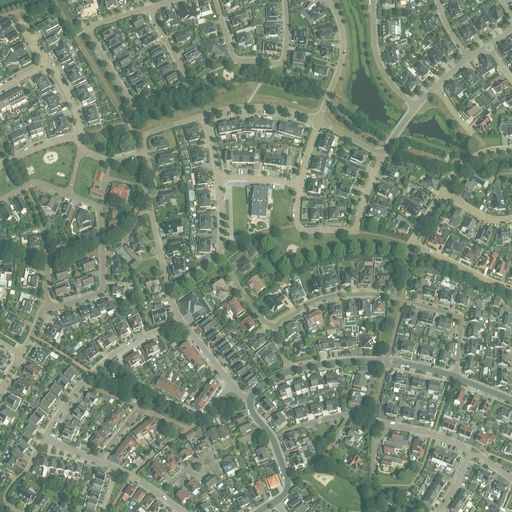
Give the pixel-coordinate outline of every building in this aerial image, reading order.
[(88,0),(90,3),(79,7),(79,6),(78,7),(79,8),(78,9),(77,9),(78,14),(80,14),(82,18),(87,16),(88,17),(91,16),(91,15),(96,13),(95,9),(98,8),(95,0),(88,0)] [(108,0),(105,1),(107,10),(117,6),(116,2),(118,1),(119,3),(123,2),(122,0),(108,0)] [(199,8),(196,9),(198,15),(202,14),(201,14),(210,11),(209,11),(211,10),(209,5),(208,6),(206,0),(205,0),(201,1),(201,0),(198,1),(198,2),(199,8)] [(233,9),(238,7),(236,0),(223,0),(224,2),(225,2),(226,5),(231,4),(233,9)] [(398,0),(399,3),(407,2),(407,1),(410,0),(410,4),(411,4),(412,9),(416,9),(414,0),(398,0)] [(462,5),(459,0),(458,0),(450,3),(451,6),(450,7),(451,10),(449,11),(451,15),(452,14),(453,18),(459,16),(459,15),(461,14),(458,7),(462,5)] [(189,9),(188,5),(180,8),(181,11),(179,12),(181,19),(183,18),(184,19),(188,18),(188,20),(195,18),(192,8),(189,9)] [(302,14),(306,10),(308,8),(304,6),(304,8),(299,12),(302,14)] [(324,12),(319,6),(309,13),(314,19),(315,19),(316,21),(321,18),(319,16),(324,12)] [(486,6),(482,9),(486,15),(490,21),(493,19),(492,19),(494,18),(497,22),(500,20),(500,19),(502,18),(501,15),(499,11),(498,12),(497,9),(491,13),(491,12),(486,6)] [(277,7),(269,7),(269,15),(266,15),(267,22),(273,22),(273,18),(278,18),(277,7)] [(170,11),(163,13),(164,17),(163,17),(164,20),(165,20),(166,23),(171,22),(172,27),(178,25),(176,17),(173,18),(170,11)] [(235,18),(231,20),(233,26),(242,23),(241,20),(247,18),(245,12),(234,15),(235,18)] [(429,17),(428,14),(421,17),(424,24),(423,25),(427,33),(434,30),(433,28),(436,27),(434,22),(435,22),(432,15),(429,17)] [(480,20),(475,24),(480,32),(483,31),(487,29),(484,24),(485,24),(488,22),(484,16),(480,19),(480,20)] [(0,35),(9,31),(7,28),(13,25),(11,22),(10,22),(8,19),(0,23),(0,25),(2,29),(0,29),(0,35)] [(38,28),(37,29),(39,32),(45,29),(46,32),(59,25),(57,20),(50,24),(47,19),(43,21),(43,20),(39,22),(40,23),(36,25),(38,28)] [(138,33),(140,31),(138,28),(145,24),(143,21),(142,21),(141,19),(136,22),(135,21),(132,23),(135,28),(132,29),(135,34),(138,33)] [(399,20),(394,20),(387,20),(387,21),(387,25),(383,25),(384,38),(388,38),(388,41),(395,41),(395,40),(394,27),(399,26),(399,20)] [(211,23),(200,27),(202,33),(206,32),(207,36),(217,33),(216,30),(217,29),(216,27),(215,27),(215,26),(212,26),(211,23)] [(270,38),(271,38),(271,37),(278,36),(278,35),(279,35),(278,31),(278,30),(274,30),(274,28),(274,24),(265,24),(265,28),(268,28),(268,30),(267,30),(268,33),(266,33),(266,34),(267,36),(268,37),(269,37),(270,38)] [(467,29),(462,33),(463,35),(462,36),(465,39),(466,39),(467,41),(469,40),(470,40),(474,38),(470,33),(472,32),(472,33),(475,31),(471,25),(467,28),(467,29)] [(244,44),(246,43),(246,46),(251,44),(251,42),(248,35),(246,36),(246,35),(245,35),(244,33),(254,30),(256,29),(256,26),(253,27),(240,31),(241,36),(237,37),(238,42),(239,47),(244,45),(244,44)] [(333,34),(331,26),(320,29),(321,33),(319,33),(321,40),(331,38),(330,34),(333,34)] [(57,41),(58,41),(59,39),(59,37),(58,36),(58,35),(62,29),(60,27),(48,34),(49,37),(44,41),(45,44),(46,43),(48,46),(57,41)] [(140,31),(138,33),(141,38),(138,40),(140,43),(143,41),(145,40),(144,37),(150,33),(148,29),(148,30),(146,27),(140,31)] [(113,39),(116,37),(119,36),(116,30),(112,32),(110,28),(106,30),(107,31),(102,34),(103,36),(102,37),(104,40),(111,36),(113,39)] [(306,46),(307,29),(303,29),(303,28),(299,28),(299,29),(298,29),(298,30),(295,30),(294,42),(297,42),(297,45),(306,46)] [(191,37),(189,30),(177,34),(178,37),(175,38),(177,44),(187,41),(186,38),(191,37)] [(10,34),(9,31),(0,35),(0,40),(4,40),(7,38),(10,43),(19,38),(17,35),(18,34),(16,31),(10,34)] [(151,36),(145,40),(143,41),(146,47),(144,48),(145,51),(151,48),(149,45),(156,41),(154,38),(153,38),(151,36)] [(116,37),(113,39),(107,43),(108,45),(107,45),(109,49),(116,45),(118,48),(121,46),(125,44),(122,38),(118,40),(116,37)] [(511,50),(511,42),(510,39),(506,42),(507,44),(504,46),(504,47),(502,48),(503,50),(502,51),(505,54),(511,50)] [(217,56),(223,54),(220,44),(217,45),(217,44),(213,45),(212,41),(205,44),(205,42),(200,43),(202,49),(206,47),(207,52),(211,51),(211,52),(212,54),(213,53),(215,53),(215,54),(216,56),(217,56)] [(264,44),(263,52),(266,52),(266,53),(267,53),(267,54),(272,55),(272,53),(275,53),(275,54),(276,54),(276,53),(276,51),(277,51),(277,48),(276,47),(277,45),(277,44),(276,44),(273,44),(273,42),(264,41),(264,44)] [(443,46),(440,42),(434,46),(443,56),(445,54),(447,57),(450,54),(451,55),(453,53),(453,52),(449,47),(450,46),(447,43),(447,44),(446,43),(443,46)] [(5,64),(22,55),(20,52),(26,49),(24,45),(23,46),(21,43),(12,48),(15,52),(12,54),(8,60),(3,63),(4,64),(5,64)] [(59,59),(67,54),(66,51),(69,50),(66,44),(59,48),(61,51),(56,53),(57,54),(56,54),(56,55),(56,56),(57,57),(58,58),(59,58),(59,59)] [(328,48),(328,44),(321,44),(321,47),(323,48),(322,54),(323,54),(323,58),(329,59),(330,55),(333,55),(334,48),(328,48)] [(398,51),(397,45),(388,48),(389,51),(386,52),(387,56),(388,60),(390,64),(392,63),(392,65),(396,63),(396,62),(398,62),(398,61),(397,60),(398,59),(397,56),(396,56),(395,52),(398,51)] [(121,46),(118,48),(112,51),(113,54),(112,54),(115,57),(121,53),(123,56),(128,53),(125,48),(123,50),(121,46)] [(152,51),(151,48),(145,51),(147,54),(149,54),(152,59),(156,57),(162,53),(161,51),(159,47),(152,51)] [(200,53),(200,52),(196,47),(189,49),(192,53),(186,57),(186,58),(185,59),(187,62),(188,62),(189,63),(191,62),(191,64),(195,61),(194,60),(199,57),(204,67),(203,67),(204,67),(208,65),(201,55),(202,54),(201,53),(200,53)] [(294,55),(292,66),(297,67),(297,66),(304,67),(306,54),(310,55),(311,51),(298,49),(297,56),(294,55)] [(429,64),(430,63),(434,68),(440,63),(437,60),(440,58),(432,50),(427,54),(430,58),(427,61),(429,64)] [(128,53),(123,56),(125,59),(118,63),(120,67),(121,66),(122,68),(128,65),(131,63),(128,58),(130,56),(128,53)] [(22,55),(5,64),(6,66),(10,64),(17,63),(20,62),(23,66),(31,61),(30,58),(31,58),(29,54),(23,58),(22,55)] [(67,54),(59,59),(60,60),(59,60),(59,61),(59,62),(60,63),(61,63),(61,64),(62,64),(62,65),(67,62),(69,65),(74,62),(73,59),(70,60),(67,54)] [(156,57),(152,59),(150,60),(153,63),(156,68),(161,65),(167,62),(166,60),(167,59),(164,56),(158,60),(156,57)] [(488,61),(486,57),(483,60),(481,61),(485,67),(479,71),(482,77),(494,69),(490,63),(491,63),(489,60),(488,61)] [(326,76),(329,69),(326,68),(327,64),(315,61),(313,68),(316,68),(314,73),(326,76)] [(131,63),(128,65),(130,68),(123,72),(125,75),(126,75),(128,77),(134,73),(138,70),(135,65),(133,62),(131,63)] [(421,66),(416,70),(418,73),(417,75),(419,78),(421,76),(423,78),(428,73),(427,73),(430,71),(424,65),(422,62),(419,65),(421,66)] [(78,74),(80,73),(75,64),(70,67),(71,70),(67,73),(67,74),(67,75),(67,76),(67,77),(68,77),(69,78),(70,78),(78,74)] [(161,65),(156,68),(155,69),(157,72),(159,71),(163,76),(166,74),(172,70),(171,68),(172,68),(170,64),(163,68),(161,65)] [(139,70),(138,70),(134,73),(135,76),(129,81),(131,84),(131,83),(133,86),(139,82),(142,80),(140,76),(142,75),(139,70)] [(477,83),(480,81),(475,74),(472,76),(468,71),(466,72),(465,72),(462,75),(470,85),(475,81),(477,83)] [(166,74),(163,76),(161,77),(164,82),(167,81),(169,85),(173,83),(172,82),(177,79),(176,77),(177,76),(175,73),(168,77),(166,74)] [(78,74),(70,78),(70,79),(70,80),(70,81),(70,82),(71,83),(72,83),(73,84),(78,81),(79,84),(86,81),(84,78),(83,78),(82,76),(80,77),(78,74)] [(415,81),(417,79),(412,74),(409,76),(408,75),(405,79),(404,77),(402,79),(401,79),(400,80),(401,80),(400,81),(403,85),(404,84),(406,86),(410,90),(411,90),(415,86),(414,86),(417,83),(415,81)] [(39,86),(47,82),(47,81),(47,80),(47,79),(46,78),(45,77),(44,77),(44,76),(39,79),(37,76),(32,79),(35,84),(37,83),(39,86)] [(142,80),(139,82),(141,85),(134,89),(136,92),(137,92),(138,94),(143,91),(144,92),(147,90),(144,86),(148,83),(145,78),(142,80)] [(496,85),(493,88),(497,94),(508,87),(505,84),(504,84),(502,81),(499,83),(496,85)] [(47,82),(39,86),(40,90),(38,91),(41,96),(47,93),(45,90),(50,88),(50,87),(50,86),(50,85),(49,84),(49,83),(48,82),(47,83),(47,82)] [(457,97),(465,90),(461,86),(458,88),(453,82),(451,84),(448,87),(450,90),(452,93),(453,92),(457,97)] [(88,93),(87,90),(90,89),(87,83),(80,86),(82,89),(77,92),(77,93),(77,94),(77,95),(77,96),(78,96),(79,97),(80,97),(88,93)] [(20,89),(15,92),(20,100),(21,102),(28,98),(27,96),(25,93),(23,94),(20,89)] [(15,92),(11,95),(15,103),(16,105),(21,102),(20,100),(15,92)] [(88,93),(80,97),(80,98),(80,99),(80,100),(80,101),(81,102),(82,103),(82,102),(82,103),(87,101),(89,104),(96,101),(93,95),(92,96),(90,92),(88,93)] [(11,95),(6,97),(10,105),(12,108),(16,105),(15,103),(11,95)] [(49,105),(57,101),(57,100),(57,99),(57,98),(57,97),(56,97),(55,96),(54,95),(49,98),(48,95),(40,99),(42,102),(43,101),(44,104),(47,102),(49,105)] [(505,96),(500,101),(503,104),(506,102),(511,107),(511,106),(511,95),(511,96),(508,99),(505,96)] [(6,97),(1,100),(6,108),(10,105),(6,97)] [(57,101),(49,105),(50,109),(47,110),(50,116),(57,112),(55,109),(60,107),(60,106),(60,105),(60,104),(59,103),(59,102),(58,102),(57,101)] [(473,106),(471,103),(466,107),(468,110),(465,112),(466,113),(465,113),(467,116),(468,115),(470,118),(474,114),(477,116),(482,112),(480,109),(478,110),(474,105),(473,106)] [(87,117),(98,114),(95,105),(89,106),(90,110),(85,111),(85,112),(85,113),(85,114),(85,115),(85,116),(86,117),(87,117)] [(490,114),(487,110),(480,116),(483,120),(480,122),(480,123),(477,125),(480,128),(479,129),(482,132),(491,123),(486,118),(490,114)] [(98,114),(87,117),(87,118),(86,119),(86,120),(87,121),(87,122),(88,123),(89,124),(94,122),(95,126),(101,124),(98,114)] [(57,126),(66,123),(66,122),(66,121),(66,120),(66,119),(66,118),(65,118),(64,118),(64,117),(59,118),(58,115),(52,117),(54,123),(56,122),(57,126)] [(34,127),(37,136),(43,134),(41,129),(45,128),(42,121),(33,124),(34,127)] [(246,133),(245,127),(242,127),(241,121),(239,122),(235,122),(237,132),(242,131),(243,133),(246,133)] [(255,133),(255,121),(252,121),(249,121),(249,127),(245,127),(246,133),(249,133),(255,133)] [(237,132),(235,122),(229,123),(231,133),(234,132),(235,135),(237,134),(237,132)] [(267,122),(266,134),(272,134),(275,135),(276,128),(272,128),(273,122),(270,122),(267,122)] [(66,123),(57,126),(58,129),(55,130),(57,136),(63,134),(62,131),(68,129),(67,128),(68,128),(68,127),(68,126),(68,125),(67,125),(67,124),(66,124),(66,123)] [(276,128),(275,135),(278,135),(283,137),(284,134),(287,125),(283,124),(281,123),(279,129),(276,128)] [(37,136),(34,127),(31,128),(30,125),(23,127),(26,134),(30,133),(32,138),(37,136)] [(187,137),(199,133),(198,130),(195,130),(194,128),(192,128),(191,125),(183,127),(186,137),(187,137)] [(226,134),(224,125),(220,125),(218,126),(219,131),(215,132),(217,138),(226,136),(226,134)] [(292,127),(287,125),(284,134),(289,136),(292,127)] [(23,127),(14,132),(20,143),(25,141),(23,136),(26,134),(23,127)] [(298,128),(292,127),(289,136),(295,138),(298,128)] [(295,138),(294,140),(303,142),(305,136),(302,135),(303,130),(301,129),(298,128),(295,138)] [(20,143),(14,132),(5,136),(9,143),(12,141),(14,146),(20,143)] [(200,137),(199,133),(187,137),(190,146),(197,144),(196,141),(198,140),(197,138),(200,137)] [(322,137),(320,143),(331,147),(335,138),(329,136),(327,139),(322,137)] [(163,150),(170,148),(169,141),(165,142),(164,138),(154,141),(154,142),(153,143),(154,147),(155,147),(155,148),(162,147),(163,150)] [(331,147),(320,143),(318,149),(323,151),(322,154),(328,156),(331,147)] [(191,158),(205,155),(204,152),(201,152),(201,150),(198,150),(197,147),(188,149),(191,158)] [(249,155),(249,164),(255,164),(255,160),(258,160),(259,160),(259,159),(259,151),(258,151),(255,151),(255,154),(249,153),(249,155)] [(354,151),(350,162),(355,164),(357,161),(362,163),(362,162),(363,163),(366,158),(364,157),(365,156),(362,155),(363,154),(359,152),(359,154),(354,151)] [(169,160),(173,159),(171,152),(159,155),(160,158),(158,158),(158,160),(157,160),(158,165),(159,164),(160,166),(170,164),(169,160)] [(232,163),(232,153),(226,153),(226,152),(223,152),(223,158),(226,158),(226,163),(232,163)] [(262,161),(265,161),(264,164),(270,165),(271,156),(271,155),(271,154),(266,153),(266,152),(263,152),(262,157),(262,159),(262,161)] [(205,159),(205,155),(191,158),(192,165),(194,164),(195,168),(202,166),(201,163),(204,162),(203,160),(205,159)] [(288,159),(287,168),(293,169),(293,164),(296,164),(297,158),(294,158),(288,157),(288,158),(289,158),(288,159)] [(315,159),(314,165),(325,168),(327,158),(321,157),(320,160),(315,159)] [(346,170),(346,171),(345,175),(346,176),(349,177),(348,178),(352,179),(352,178),(355,179),(355,178),(356,179),(358,174),(357,173),(358,172),(352,170),(354,167),(348,164),(347,164),(344,170),(346,170)] [(325,168),(314,165),(312,171),(317,172),(316,176),(323,177),(325,168)] [(171,169),(171,171),(163,172),(164,175),(162,176),(162,178),(161,178),(162,182),(163,182),(164,184),(174,181),(173,177),(178,176),(176,169),(174,170),(173,168),(171,169)] [(195,180),(209,178),(208,174),(206,174),(205,172),(203,172),(202,169),(193,170),(195,180)] [(390,179),(389,182),(395,185),(398,179),(394,177),(396,173),(388,169),(387,170),(386,170),(384,175),(385,175),(385,176),(390,179)] [(104,174),(98,172),(95,181),(101,183),(104,174)] [(487,182),(487,181),(475,174),(471,180),(473,180),(470,184),(468,183),(464,188),(472,193),(475,188),(475,187),(477,183),(483,187),(485,188),(489,183),(487,182)] [(427,176),(423,182),(422,181),(421,184),(427,189),(429,186),(434,189),(434,188),(435,188),(437,186),(436,185),(438,182),(437,182),(437,181),(434,179),(434,180),(427,176)] [(209,182),(209,178),(195,180),(196,190),(205,188),(205,185),(207,185),(207,182),(209,182)] [(310,181),(309,187),(318,189),(321,189),(321,186),(322,186),(323,180),(316,179),(315,182),(310,181)] [(347,183),(342,180),(340,180),(339,183),(340,184),(338,191),(343,193),(341,196),(346,199),(348,195),(349,195),(349,194),(350,195),(352,190),(351,189),(352,188),(346,186),(347,183)] [(114,185),(111,196),(127,201),(130,189),(114,185)] [(399,191),(392,188),(387,186),(386,189),(380,186),(380,187),(379,187),(376,192),(378,192),(377,193),(388,198),(390,194),(397,197),(399,191)] [(269,189),(262,188),(262,187),(261,187),(260,187),(260,188),(254,187),(251,217),(266,218),(269,189)] [(318,189),(309,187),(308,193),(314,194),(314,198),(320,199),(321,195),(317,195),(318,189)] [(104,193),(92,189),(90,195),(102,200),(104,193)] [(272,209),(271,219),(284,217),(286,192),(281,191),(281,192),(279,192),(279,191),(274,190),(272,206),(272,209)] [(161,206),(171,204),(170,200),(174,199),(173,191),(161,194),(162,198),(159,198),(159,200),(158,200),(159,204),(160,204),(161,206)] [(200,202),(211,201),(211,197),(210,197),(210,194),(204,194),(203,191),(196,192),(196,198),(199,197),(200,202)] [(422,194),(418,191),(414,197),(413,197),(411,200),(418,204),(420,201),(424,204),(425,203),(426,204),(427,201),(427,200),(428,198),(425,196),(425,195),(423,193),(422,194)] [(499,211),(505,210),(502,198),(497,199),(494,197),(496,195),(492,192),(484,204),(489,206),(488,207),(490,209),(494,208),(495,210),(499,209),(499,211)] [(43,197),(41,202),(46,204),(45,207),(52,210),(51,212),(56,214),(59,206),(55,204),(55,203),(56,200),(49,197),(48,199),(43,197)] [(15,203),(21,213),(28,209),(31,215),(33,213),(30,204),(26,206),(24,203),(22,199),(19,201),(18,200),(17,200),(16,200),(15,201),(15,202),(15,203)] [(418,207),(406,200),(403,206),(408,209),(406,213),(406,214),(409,216),(410,215),(415,218),(417,216),(418,216),(420,213),(419,213),(419,212),(417,210),(418,207)] [(211,201),(200,202),(200,206),(197,206),(197,212),(205,211),(205,208),(211,208),(210,205),(212,205),(211,201)] [(66,204),(62,214),(65,216),(64,219),(66,220),(70,222),(73,215),(75,210),(72,209),(73,207),(66,204)] [(387,209),(375,206),(374,210),(371,209),(370,210),(369,211),(368,212),(369,213),(369,214),(369,216),(375,218),(374,219),(375,219),(375,220),(376,221),(377,221),(378,221),(379,220),(381,216),(384,217),(387,209)] [(10,210),(9,207),(5,209),(4,208),(3,208),(2,208),(1,209),(1,210),(2,211),(7,221),(14,217),(17,222),(20,220),(16,212),(12,214),(10,210)] [(338,214),(337,214),(337,208),(330,209),(330,211),(326,211),(326,218),(330,218),(330,220),(333,220),(333,222),(337,222),(337,217),(338,217),(338,214)] [(88,223),(91,222),(88,213),(82,210),(81,211),(77,209),(74,217),(81,220),(82,224),(84,224),(85,225),(88,223)] [(116,220),(116,217),(118,212),(111,209),(109,216),(109,218),(110,218),(110,221),(108,221),(109,228),(114,228),(114,229),(119,228),(118,219),(116,220)] [(311,212),(311,215),(310,215),(310,218),(311,218),(311,222),(316,222),(316,221),(319,221),(319,218),(322,218),(322,210),(319,210),(319,211),(311,212)] [(449,214),(446,218),(448,219),(452,222),(450,225),(457,229),(463,219),(458,216),(460,214),(459,213),(459,212),(457,211),(457,212),(454,210),(450,215),(449,214)] [(200,224),(212,224),(212,220),(211,220),(211,217),(205,217),(205,214),(198,214),(197,220),(200,220),(200,224)] [(404,223),(406,220),(399,216),(396,220),(399,222),(397,224),(400,226),(397,230),(402,233),(403,232),(406,234),(407,234),(409,231),(408,231),(410,228),(404,224),(404,223)] [(474,225),(475,223),(467,218),(465,222),(466,223),(463,228),(467,230),(464,235),(470,238),(477,227),(474,225)] [(182,227),(180,220),(166,222),(167,226),(165,226),(165,227),(164,227),(165,231),(166,231),(167,235),(169,234),(169,235),(173,234),(177,233),(176,228),(182,227)] [(212,224),(200,224),(200,228),(197,228),(197,234),(205,234),(205,231),(211,231),(211,228),(212,228),(212,224)] [(484,239),(488,241),(492,231),(491,230),(491,229),(488,228),(487,228),(486,228),(484,232),(481,230),(477,240),(483,242),(484,239)] [(436,245),(437,244),(441,245),(443,241),(446,242),(451,232),(447,229),(442,238),(433,234),(429,242),(436,245)] [(502,240),(503,240),(504,241),(505,242),(507,242),(508,241),(508,240),(511,240),(510,230),(499,231),(500,242),(496,242),(496,246),(503,246),(503,245),(502,245),(502,240)] [(32,231),(23,233),(20,233),(21,239),(24,238),(24,241),(28,241),(29,248),(39,246),(38,241),(38,238),(37,238),(37,235),(31,236),(31,235),(32,235),(32,231)] [(79,238),(81,237),(85,246),(87,245),(88,246),(89,247),(92,246),(93,244),(92,243),(94,243),(90,233),(84,235),(83,232),(78,235),(79,238)] [(200,246),(211,247),(211,243),(210,243),(210,241),(205,240),(205,237),(197,236),(197,242),(200,242),(200,246)] [(136,246),(143,244),(142,242),(143,242),(142,238),(134,239),(135,243),(132,244),(133,247),(136,246)] [(174,256),(178,255),(178,254),(178,253),(181,252),(180,246),(184,245),(182,239),(179,239),(178,239),(178,240),(170,241),(171,245),(168,246),(168,248),(167,248),(168,253),(168,252),(169,252),(170,254),(173,253),(174,255),(174,256)] [(119,240),(113,243),(112,242),(109,243),(108,244),(113,250),(122,247),(119,240)] [(460,253),(462,247),(457,244),(457,243),(450,240),(446,250),(452,253),(454,250),(460,253)] [(62,256),(74,254),(73,248),(69,249),(69,246),(68,245),(67,245),(66,243),(63,243),(63,242),(62,242),(59,242),(58,243),(59,244),(55,245),(56,253),(61,252),(62,253),(62,256)] [(251,242),(245,247),(248,251),(250,249),(254,255),(259,251),(251,242)] [(136,246),(133,247),(133,250),(135,250),(136,253),(144,252),(143,244),(136,246)] [(211,251),(211,247),(200,246),(197,246),(196,250),(196,255),(197,256),(203,257),(203,254),(209,254),(210,251),(211,251)] [(482,250),(475,247),(471,254),(465,251),(463,255),(464,255),(462,259),(467,261),(467,260),(472,262),(475,257),(478,258),(482,250)] [(120,251),(118,253),(128,265),(130,263),(120,251)] [(4,275),(5,272),(12,273),(13,267),(5,267),(6,261),(9,260),(7,255),(0,257),(0,262),(4,261),(4,266),(3,270),(0,269),(0,279),(0,280),(1,275),(4,275)] [(112,276),(122,276),(122,261),(117,256),(113,261),(116,263),(116,267),(112,267),(112,276)] [(248,271),(251,269),(249,265),(250,264),(245,257),(238,263),(241,266),(239,267),(244,273),(248,270),(248,271)] [(486,267),(491,270),(495,261),(490,258),(490,259),(487,257),(486,259),(484,258),(483,259),(481,258),(479,262),(481,262),(480,266),(486,269),(486,267)] [(181,265),(180,259),(174,261),(175,266),(172,267),(174,273),(185,271),(183,264),(181,265)] [(95,267),(92,260),(85,263),(84,260),(77,262),(80,269),(83,267),(85,271),(89,270),(92,269),(92,268),(95,267)] [(139,265),(134,260),(128,265),(133,270),(139,265)] [(508,273),(511,262),(505,260),(504,265),(499,263),(496,274),(503,276),(504,272),(508,273)] [(58,281),(68,278),(67,274),(71,273),(69,266),(62,268),(63,271),(56,274),(58,281)] [(361,284),(368,284),(368,282),(369,280),(373,280),(373,268),(367,268),(367,271),(366,271),(365,271),(364,272),(364,273),(363,274),(363,275),(363,277),(361,277),(361,284)] [(35,271),(26,269),(24,278),(28,279),(27,286),(36,288),(37,283),(38,283),(38,280),(37,280),(38,277),(32,276),(33,275),(34,275),(35,271)] [(356,278),(355,272),(353,272),(353,270),(349,270),(349,272),(342,273),(343,285),(345,285),(346,286),(348,286),(349,285),(351,284),(350,277),(352,277),(352,278),(356,278)] [(377,284),(381,284),(382,284),(382,283),(382,282),(389,283),(390,275),(383,274),(383,273),(382,272),(382,271),(381,271),(380,271),(380,270),(378,270),(377,284)] [(300,279),(298,272),(291,275),(293,282),(300,279)] [(326,279),(324,280),(325,282),(324,283),(324,286),(325,286),(326,289),(333,287),(333,285),(338,284),(337,277),(333,278),(333,275),(326,277),(326,279)] [(84,287),(94,283),(91,276),(85,279),(83,276),(76,279),(78,285),(83,283),(84,287)] [(257,276),(247,284),(252,290),(253,288),(257,294),(265,288),(260,281),(257,276)] [(220,278),(210,285),(215,292),(216,291),(217,293),(216,295),(224,299),(227,293),(222,290),(220,288),(225,284),(220,278)] [(314,283),(308,285),(311,293),(318,291),(318,289),(321,288),(318,278),(313,279),(314,283)] [(156,279),(146,282),(147,288),(152,287),(153,294),(159,292),(158,286),(156,279)] [(425,280),(424,283),(423,287),(426,288),(424,295),(429,297),(432,288),(429,287),(430,284),(428,283),(428,281),(425,280)] [(57,296),(67,293),(66,289),(70,288),(68,281),(61,284),(62,287),(55,289),(57,296)] [(423,287),(424,283),(416,281),(416,282),(413,282),(410,291),(414,292),(414,293),(417,294),(418,290),(422,291),(423,287)] [(432,288),(429,297),(435,298),(437,291),(440,291),(441,286),(442,284),(439,283),(435,286),(434,289),(432,288)] [(120,295),(120,296),(120,295),(124,296),(125,288),(122,288),(122,287),(121,287),(118,287),(118,286),(118,287),(114,286),(113,288),(112,290),(113,291),(112,294),(117,294),(117,295),(120,295)] [(444,286),(441,286),(440,291),(442,292),(440,300),(446,301),(448,293),(446,292),(446,289),(443,288),(444,286)] [(302,294),(303,294),(299,287),(295,288),(294,288),(293,289),(291,290),(290,287),(284,290),(286,296),(291,294),(291,295),(291,296),(292,297),(294,301),(298,299),(299,300),(300,298),(301,297),(301,296),(301,295),(302,295),(302,294)] [(451,293),(448,293),(446,301),(451,303),(453,295),(456,296),(458,288),(454,287),(453,292),(451,291),(451,293)] [(461,289),(458,288),(456,296),(459,296),(457,304),(462,305),(464,297),(459,295),(461,289)] [(22,293),(19,302),(23,303),(21,310),(30,313),(31,307),(32,307),(32,305),(33,302),(27,300),(28,299),(29,299),(30,296),(22,293)] [(271,311),(273,309),(275,311),(283,305),(280,302),(282,301),(282,302),(285,299),(281,294),(277,297),(276,297),(273,299),(272,298),(265,303),(269,308),(271,311)] [(192,295),(190,296),(182,303),(187,309),(188,311),(190,310),(194,314),(202,308),(196,300),(192,295)] [(464,297),(462,305),(467,307),(470,298),(464,297)] [(104,301),(102,302),(106,310),(109,309),(110,312),(116,310),(113,303),(110,304),(107,298),(104,300),(104,301)] [(202,298),(200,300),(207,311),(202,315),(204,318),(212,313),(202,298)] [(230,310),(237,318),(245,313),(241,308),(242,307),(235,298),(223,307),(227,313),(230,310)] [(106,310),(102,302),(100,303),(100,302),(96,303),(98,309),(96,311),(98,317),(102,316),(100,313),(106,310)] [(346,304),(346,314),(351,314),(351,317),(355,316),(356,316),(357,316),(356,310),(356,307),(352,307),(352,304),(351,304),(351,302),(347,303),(347,304),(346,304)] [(359,303),(359,312),(362,312),(362,318),(370,318),(370,308),(366,308),(366,303),(365,302),(363,302),(362,303),(359,303)] [(371,310),(370,317),(378,317),(378,314),(384,314),(384,304),(383,304),(383,303),(382,302),(381,302),(380,303),(379,304),(375,304),(375,306),(374,306),(374,310),(371,310)] [(162,308),(161,303),(154,304),(156,309),(156,312),(152,313),(152,314),(152,315),(152,317),(153,318),(155,324),(161,323),(161,322),(166,321),(165,317),(167,317),(165,310),(161,311),(161,308),(162,308)] [(330,307),(331,317),(334,316),(338,319),(342,318),(341,305),(341,310),(336,310),(336,307),(334,307),(333,306),(331,307),(330,307)] [(98,317),(96,311),(93,312),(90,306),(87,307),(87,308),(85,309),(88,317),(91,316),(92,319),(98,317)] [(81,316),(78,317),(80,323),(82,328),(85,326),(84,322),(86,322),(85,318),(88,317),(85,309),(83,309),(82,308),(79,310),(81,316)] [(503,321),(511,323),(511,320),(511,316),(507,315),(508,311),(501,309),(499,316),(504,317),(503,321)] [(315,314),(313,315),(316,323),(319,322),(320,323),(321,323),(323,322),(318,311),(315,312),(315,314)] [(416,320),(413,319),(415,312),(409,311),(407,320),(409,321),(408,325),(414,326),(416,320)] [(70,314),(68,315),(70,323),(76,321),(77,324),(80,323),(78,317),(75,318),(73,312),(69,313),(70,314)] [(24,325),(19,323),(20,322),(21,322),(23,319),(11,313),(7,320),(11,322),(11,323),(14,324),(11,331),(19,335),(22,331),(23,328),(24,325)] [(63,322),(60,323),(64,329),(69,328),(67,324),(70,323),(68,315),(66,315),(65,314),(61,316),(63,322)] [(139,329),(140,328),(141,327),(138,322),(141,321),(138,314),(133,317),(134,320),(130,322),(134,331),(135,330),(135,331),(136,331),(137,331),(138,330),(139,329)] [(426,325),(429,316),(427,316),(427,315),(426,315),(426,314),(425,314),(424,315),(423,315),(422,320),(419,319),(417,325),(422,326),(423,324),(426,325)] [(316,323),(313,315),(309,317),(309,315),(304,317),(307,324),(309,330),(312,328),(313,327),(312,325),(316,323)] [(429,316),(426,325),(430,326),(429,328),(434,330),(436,324),(433,323),(435,318),(434,318),(433,317),(433,316),(432,316),(431,316),(430,317),(429,316)] [(247,330),(248,332),(255,327),(252,322),(252,321),(249,317),(241,324),(246,330),(247,330)] [(202,329),(210,323),(207,318),(204,320),(203,319),(199,322),(201,324),(201,325),(200,326),(202,329)] [(439,325),(436,324),(434,330),(440,331),(441,329),(444,330),(446,321),(445,321),(445,320),(444,320),(443,319),(442,319),(441,320),(440,320),(439,325)] [(60,323),(59,321),(56,323),(55,326),(56,326),(56,328),(51,325),(49,328),(49,327),(47,330),(48,330),(45,335),(48,336),(47,339),(57,346),(58,344),(56,343),(57,341),(54,339),(57,333),(60,334),(63,330),(64,329),(60,323)] [(128,327),(125,321),(118,324),(120,327),(117,329),(121,337),(122,337),(124,337),(125,337),(126,337),(127,336),(127,335),(127,334),(128,334),(125,329),(128,327)] [(446,321),(444,330),(447,331),(447,333),(452,335),(454,329),(451,328),(452,323),(451,323),(451,322),(450,321),(449,321),(448,322),(446,321)] [(511,323),(503,321),(502,324),(501,323),(501,324),(498,324),(497,329),(498,329),(504,330),(505,327),(511,329),(511,325),(511,323)] [(214,327),(210,323),(202,329),(205,332),(206,332),(207,332),(208,333),(211,331),(212,330),(212,329),(214,327)] [(287,335),(288,338),(292,337),(294,342),(300,339),(297,334),(294,335),(294,333),(298,331),(297,328),(294,323),(285,327),(288,334),(287,335)] [(470,328),(469,333),(478,334),(478,331),(480,331),(481,329),(483,329),(484,326),(482,326),(478,326),(477,328),(470,328)] [(498,329),(497,336),(500,336),(500,339),(508,340),(509,338),(510,338),(510,334),(503,333),(504,330),(498,329)] [(108,336),(106,338),(111,346),(112,345),(112,346),(116,343),(115,343),(116,342),(113,337),(115,336),(111,330),(106,333),(108,336)] [(208,333),(207,334),(208,336),(208,337),(207,338),(210,341),(218,335),(214,330),(211,332),(211,331),(208,333)] [(478,334),(469,333),(468,339),(476,340),(476,342),(482,343),(483,340),(477,339),(478,334)] [(266,342),(260,335),(257,337),(254,334),(248,339),(251,343),(250,343),(256,350),(266,342)] [(221,340),(218,335),(210,341),(212,345),(213,344),(214,344),(216,345),(217,344),(219,342),(219,341),(221,340)] [(111,346),(106,338),(104,336),(97,341),(100,346),(103,344),(106,349),(107,348),(107,349),(111,347),(110,346),(111,346)] [(361,349),(367,349),(369,349),(372,349),(372,345),(375,346),(376,337),(361,336),(361,348),(361,349)] [(346,340),(347,349),(351,348),(351,349),(356,349),(355,338),(346,339),(346,340)] [(293,349),(296,356),(305,353),(303,349),(307,347),(307,345),(304,339),(295,343),(297,346),(296,347),(293,349)] [(508,340),(500,339),(499,345),(495,344),(494,347),(500,348),(501,345),(509,346),(509,343),(508,342),(508,340)] [(221,341),(219,342),(217,344),(218,346),(218,347),(217,347),(220,351),(228,344),(224,340),(222,342),(221,341)] [(332,342),(328,342),(329,350),(333,350),(333,351),(338,351),(337,340),(332,340),(332,342)] [(341,340),(337,340),(338,351),(343,350),(342,349),(347,349),(346,340),(342,341),(341,340)] [(407,353),(409,344),(405,344),(406,341),(401,340),(399,346),(402,346),(401,352),(402,352),(402,353),(403,353),(404,353),(405,353),(407,353)] [(329,350),(328,342),(322,342),(322,341),(319,342),(320,352),(325,352),(324,351),(329,350)] [(91,348),(89,350),(95,358),(95,357),(96,358),(99,355),(99,354),(96,349),(98,347),(94,342),(89,345),(91,348)] [(183,354),(191,348),(187,344),(186,344),(184,342),(179,346),(180,349),(178,351),(182,356),(184,354),(183,354)] [(412,345),(409,344),(407,353),(408,353),(409,354),(410,355),(411,355),(412,354),(413,354),(414,349),(417,350),(418,344),(413,342),(412,345)] [(482,343),(476,342),(476,345),(468,344),(467,350),(476,351),(477,346),(482,346),(482,343)] [(154,354),(159,352),(160,354),(164,353),(163,352),(167,351),(163,343),(159,345),(160,346),(157,347),(156,343),(155,343),(154,343),(151,344),(151,345),(150,346),(154,354)] [(232,349),(228,344),(220,351),(223,354),(224,353),(225,354),(226,355),(230,352),(229,351),(232,349)] [(426,358),(428,349),(425,348),(426,346),(420,344),(419,350),(422,351),(420,356),(421,356),(422,357),(422,358),(423,358),(424,358),(425,357),(426,358)] [(154,354),(150,346),(149,346),(149,345),(145,347),(145,348),(144,348),(147,353),(144,355),(147,361),(156,357),(154,354)] [(261,356),(269,366),(274,362),(273,361),(276,359),(273,355),(274,354),(270,348),(266,352),(265,351),(268,349),(266,346),(256,354),(259,357),(261,356)] [(428,349),(426,358),(428,358),(428,359),(429,359),(430,359),(431,359),(432,359),(434,354),(436,355),(438,349),(433,347),(432,350),(428,349)] [(445,353),(442,352),(439,362),(445,364),(447,357),(450,358),(453,348),(447,347),(445,353)] [(194,353),(191,348),(183,354),(184,354),(187,358),(194,353)] [(46,359),(50,352),(44,349),(42,353),(37,350),(32,359),(38,363),(42,357),(43,357),(46,359)] [(95,358),(89,350),(84,354),(83,352),(80,354),(77,358),(82,361),(84,359),(86,357),(90,361),(91,362),(94,359),(94,358),(95,358)] [(476,351),(467,350),(467,356),(474,356),(474,359),(480,360),(482,360),(482,357),(475,356),(476,351)] [(498,359),(506,360),(507,357),(508,357),(508,354),(501,353),(501,350),(494,350),(494,356),(498,356),(498,359)] [(230,353),(230,352),(226,355),(227,356),(227,357),(226,358),(229,362),(237,355),(233,351),(230,353)] [(131,356),(131,357),(136,365),(139,363),(141,366),(146,362),(141,356),(139,358),(136,353),(135,354),(134,353),(131,356)] [(198,357),(194,353),(187,358),(190,363),(198,357)] [(3,356),(2,355),(0,358),(0,370),(4,373),(8,367),(4,365),(7,360),(6,358),(5,357),(3,356)] [(237,355),(229,362),(231,365),(232,364),(234,364),(235,366),(237,364),(239,363),(238,362),(240,360),(237,355)] [(136,365),(131,357),(130,358),(129,357),(126,359),(126,360),(125,361),(129,365),(125,368),(129,373),(130,373),(135,370),(133,367),(136,365)] [(201,362),(198,357),(190,363),(194,367),(201,362)] [(480,360),(474,359),(474,362),(466,361),(466,367),(474,368),(477,368),(478,363),(480,363),(480,360)] [(506,360),(498,359),(497,363),(494,362),(494,368),(500,369),(500,366),(507,366),(508,362),(506,362),(506,360)] [(205,366),(201,362),(194,367),(198,372),(196,373),(200,378),(202,374),(199,371),(205,366)] [(237,364),(235,366),(233,367),(234,369),(234,370),(233,370),(236,374),(244,367),(240,363),(238,365),(237,364)] [(28,376),(32,379),(35,374),(38,376),(41,371),(33,365),(31,368),(28,366),(24,372),(29,376),(28,376)] [(68,371),(65,376),(72,382),(74,378),(76,379),(78,376),(75,372),(77,370),(71,366),(67,370),(68,371)] [(244,367),(236,374),(239,377),(240,376),(241,376),(242,378),(244,377),(243,377),(246,375),(245,374),(248,372),(244,367)] [(500,369),(494,368),(493,368),(493,372),(495,372),(495,378),(497,378),(506,377),(506,375),(507,375),(507,371),(500,371),(500,369)] [(247,374),(246,375),(243,377),(244,377),(245,378),(245,379),(244,380),(246,383),(254,377),(250,372),(248,374),(247,374)] [(355,381),(366,384),(367,380),(364,379),(366,372),(358,372),(355,381)] [(72,383),(61,374),(59,377),(62,379),(58,383),(65,389),(68,386),(69,387),(72,383)] [(332,375),(333,385),(341,384),(340,376),(336,376),(336,374),(332,375)] [(327,377),(324,378),(325,386),(333,385),(332,375),(327,375),(327,377)] [(325,386),(324,378),(320,378),(320,376),(316,377),(318,387),(325,386)] [(400,389),(401,385),(403,376),(399,376),(397,376),(395,383),(392,382),(391,388),(394,389),(394,388),(400,389)] [(403,376),(401,385),(406,386),(405,391),(408,392),(409,386),(406,386),(408,378),(406,378),(403,376)] [(254,377),(246,383),(249,387),(250,386),(251,386),(252,388),(256,385),(255,384),(258,382),(254,377)] [(318,387),(316,377),(311,378),(312,380),(308,381),(310,389),(318,387)] [(506,377),(497,378),(497,381),(495,381),(495,384),(494,384),(494,387),(500,387),(500,384),(507,384),(507,380),(506,380),(506,377)] [(161,389),(166,381),(161,378),(156,386),(161,389)] [(409,386),(408,392),(411,393),(412,388),(417,389),(419,379),(415,380),(414,379),(412,387),(409,386)] [(302,380),(298,382),(301,391),(309,389),(306,381),(303,382),(302,380)] [(166,381),(161,389),(166,392),(171,384),(166,381)] [(211,381),(208,386),(216,391),(219,386),(211,381)] [(366,384),(355,381),(353,389),(361,391),(362,387),(365,388),(366,384)] [(18,382),(14,388),(23,393),(25,390),(28,392),(31,386),(25,382),(23,385),(18,382)] [(301,391),(298,382),(294,383),(295,385),(291,386),(294,394),(301,391)] [(61,394),(63,395),(66,391),(56,383),(54,385),(55,386),(51,391),(58,397),(61,394)] [(439,385),(436,383),(434,393),(439,394),(438,400),(441,401),(443,393),(439,393),(441,385),(439,385)] [(171,384),(166,392),(171,395),(176,387),(171,384)] [(216,391),(208,386),(205,390),(212,396),(216,391)] [(287,386),(283,387),(287,397),(294,394),(291,386),(288,387),(287,386)] [(176,387),(171,395),(176,398),(181,390),(176,387)] [(287,397),(283,387),(279,389),(280,391),(276,392),(280,399),(287,397)] [(186,393),(181,390),(176,398),(181,401),(186,393)] [(205,390),(201,395),(209,401),(212,396),(205,390)] [(350,398),(361,401),(362,397),(359,396),(360,393),(353,391),(350,398)] [(458,391),(456,396),(454,400),(461,403),(459,408),(462,410),(465,402),(462,401),(465,394),(458,391)] [(46,399),(52,405),(55,402),(56,403),(59,399),(50,392),(48,394),(49,395),(46,399)] [(94,405),(98,400),(90,394),(86,398),(88,400),(86,403),(91,407),(93,405),(94,405)] [(9,397),(5,403),(9,406),(8,407),(12,409),(15,404),(18,406),(21,401),(12,395),(10,398),(9,397)] [(201,395),(198,400),(206,405),(209,401),(201,395)] [(467,406),(471,407),(469,411),(476,413),(478,407),(475,406),(478,399),(471,397),(467,406)] [(263,411),(271,403),(266,398),(260,403),(262,406),(260,408),(263,411)] [(361,401),(350,398),(348,406),(349,406),(349,407),(352,408),(352,407),(356,408),(357,405),(360,406),(361,401)] [(52,405),(46,399),(43,403),(40,400),(37,404),(39,405),(48,413),(51,409),(50,408),(52,405)] [(206,405),(198,400),(196,402),(195,401),(191,406),(199,411),(201,409),(202,410),(206,405)] [(339,400),(331,402),(333,412),(337,411),(337,409),(341,408),(339,400)] [(391,416),(393,407),(394,403),(389,402),(389,401),(385,400),(385,401),(384,405),(384,406),(388,407),(386,414),(388,415),(391,416)] [(333,412),(331,402),(324,404),(325,412),(329,411),(329,413),(333,412)] [(413,411),(410,410),(408,420),(412,420),(414,420),(415,412),(418,413),(419,407),(420,402),(417,402),(415,407),(414,407),(413,411)] [(490,404),(483,402),(480,411),(486,413),(485,417),(488,419),(491,413),(487,411),(490,404)] [(277,409),(271,403),(263,411),(266,414),(268,412),(271,415),(277,409)] [(325,412),(324,404),(316,405),(318,415),(322,414),(322,412),(325,412)] [(316,405),(308,407),(310,415),(313,414),(314,416),(318,415),(316,405)] [(76,411),(84,417),(88,412),(87,411),(89,409),(84,406),(82,408),(80,406),(76,411)] [(124,411),(119,407),(118,409),(114,414),(112,412),(110,415),(113,417),(117,421),(119,418),(121,420),(125,415),(122,413),(124,411)] [(308,407),(301,410),(304,419),(308,418),(307,416),(310,415),(308,407)] [(419,407),(418,413),(421,414),(419,421),(421,422),(425,423),(427,414),(426,414),(427,411),(422,409),(422,408),(419,407)] [(38,411),(34,416),(41,422),(44,418),(45,419),(48,416),(39,408),(37,411),(38,411)] [(427,414),(425,423),(428,423),(430,423),(432,415),(435,416),(437,411),(430,409),(429,414),(427,414)] [(304,419),(301,410),(293,412),(295,420),(299,419),(299,420),(304,419)] [(498,413),(496,420),(505,424),(507,419),(509,420),(510,417),(509,417),(511,413),(502,410),(501,414),(498,413)] [(0,423),(1,424),(1,423),(3,425),(6,420),(12,423),(15,418),(3,411),(1,414),(0,413),(0,423)] [(84,417),(76,411),(73,416),(75,418),(73,420),(78,424),(80,421),(81,422),(84,417)] [(274,425),(283,418),(279,412),(272,417),(274,419),(272,421),(274,425)] [(108,417),(110,419),(106,424),(113,430),(117,425),(115,423),(117,421),(113,417),(110,415),(108,417)] [(235,424),(244,419),(243,415),(233,419),(235,424)] [(448,430),(451,422),(446,420),(447,417),(444,415),(442,421),(445,422),(443,428),(448,430)] [(41,422),(34,416),(30,420),(29,419),(27,422),(36,429),(39,426),(38,425),(41,422)] [(283,418),(274,425),(277,428),(280,426),(282,429),(288,424),(283,418)] [(151,419),(147,423),(153,430),(157,427),(160,429),(163,427),(157,421),(155,423),(151,419)] [(246,423),(244,419),(235,424),(237,427),(238,427),(246,423)] [(451,422),(448,430),(453,432),(456,426),(458,428),(461,422),(461,420),(460,419),(459,421),(456,420),(454,423),(451,422)] [(246,423),(238,427),(239,431),(249,426),(247,422),(246,423)] [(461,422),(458,428),(461,429),(459,435),(460,435),(460,436),(463,437),(463,436),(464,437),(468,429),(465,428),(465,426),(465,425),(463,424),(464,423),(461,422)] [(153,430),(147,423),(143,426),(148,434),(151,436),(152,435),(150,432),(153,430)] [(67,426),(65,431),(74,435),(76,430),(75,429),(76,426),(71,424),(70,427),(67,426)] [(511,427),(503,424),(501,430),(504,430),(502,435),(510,438),(511,435),(511,434),(511,431),(511,429),(511,427)] [(468,429),(464,437),(470,439),(472,433),(475,434),(478,427),(474,425),(470,430),(468,429)] [(37,431),(30,426),(26,430),(25,429),(23,432),(32,439),(35,436),(34,435),(37,431)] [(143,426),(138,430),(144,437),(148,434),(143,426)] [(251,430),(249,426),(239,431),(241,435),(251,430)] [(100,433),(98,436),(102,439),(104,437),(106,439),(110,434),(103,428),(99,433),(100,433)] [(224,428),(220,429),(225,439),(229,437),(224,428)] [(216,429),(212,431),(217,442),(220,440),(217,431),(216,429)] [(220,429),(217,431),(220,440),(221,441),(225,439),(220,429)] [(144,437),(138,430),(134,434),(136,437),(134,439),(139,444),(142,441),(141,439),(144,437)] [(358,435),(352,430),(348,436),(350,438),(348,440),(348,439),(345,443),(350,447),(353,443),(354,441),(358,443),(362,437),(359,435),(360,435),(359,434),(358,435)] [(74,435),(65,431),(62,437),(65,438),(64,441),(70,443),(71,441),(72,441),(74,435)] [(217,442),(212,431),(208,432),(210,437),(213,443),(217,442)] [(481,444),(485,436),(482,435),(484,433),(481,431),(476,441),(481,444)] [(208,437),(206,433),(203,435),(205,438),(200,441),(201,443),(196,446),(197,448),(196,449),(196,450),(197,451),(198,452),(199,451),(199,452),(207,448),(205,445),(208,443),(206,439),(208,437)] [(403,446),(409,447),(408,441),(402,440),(403,435),(400,434),(399,433),(397,433),(397,434),(393,433),(392,439),(394,440),(393,443),(403,446)] [(285,446),(296,442),(294,439),(297,438),(296,434),(285,438),(287,441),(284,442),(285,446)] [(485,436),(481,444),(486,447),(492,436),(486,434),(485,436)] [(18,441),(27,448),(30,445),(29,444),(32,440),(25,435),(21,439),(20,438),(18,441)] [(102,439),(98,436),(96,438),(93,436),(90,440),(90,442),(98,448),(102,443),(100,442),(102,439)] [(128,439),(124,444),(131,450),(135,445),(128,439)] [(416,441),(412,452),(418,454),(417,457),(422,458),(424,451),(421,450),(423,443),(416,441)] [(299,449),(296,442),(285,446),(287,450),(290,449),(291,452),(299,449)] [(393,443),(388,442),(387,446),(385,446),(384,452),(387,453),(388,454),(390,454),(391,453),(394,454),(395,449),(402,451),(403,448),(409,449),(409,447),(403,446),(393,443)] [(511,445),(510,445),(506,443),(503,448),(506,449),(504,453),(507,454),(511,456),(511,445)] [(23,458),(26,454),(25,453),(28,450),(21,444),(17,449),(16,448),(14,450),(23,458)] [(124,444),(121,448),(128,454),(131,450),(124,444)] [(189,458),(192,456),(189,451),(192,449),(188,444),(185,446),(187,450),(185,451),(183,451),(182,453),(180,455),(181,457),(180,459),(182,459),(183,461),(186,459),(189,460),(189,458)] [(338,448),(330,444),(327,449),(334,454),(338,448)] [(258,457),(267,454),(265,449),(263,450),(262,447),(256,449),(256,448),(251,450),(253,456),(257,454),(258,457)] [(128,454),(121,448),(117,453),(124,459),(128,454)] [(438,461),(441,452),(437,451),(437,452),(436,451),(432,459),(430,458),(429,460),(432,461),(433,459),(438,461)] [(168,462),(169,463),(166,465),(171,471),(176,467),(175,466),(176,464),(180,461),(176,455),(175,456),(172,452),(167,455),(169,458),(168,458),(168,459),(167,460),(167,461),(168,462)] [(292,463),(302,459),(299,452),(292,455),(293,458),(290,459),(292,463)] [(441,452),(438,461),(443,463),(446,455),(444,455),(445,454),(441,452)] [(7,460),(5,464),(12,469),(14,464),(15,465),(19,459),(10,453),(6,459),(7,460)] [(124,459),(117,453),(113,458),(115,459),(113,463),(119,466),(124,459)] [(269,459),(267,454),(258,457),(260,462),(261,462),(262,465),(268,463),(267,460),(269,459)] [(359,467),(362,463),(360,462),(361,462),(352,455),(346,465),(355,471),(358,466),(359,467)] [(446,455),(443,463),(448,465),(451,456),(448,455),(447,456),(446,455)] [(223,465),(226,473),(237,468),(232,456),(228,458),(230,461),(223,465)] [(400,460),(400,459),(385,456),(384,460),(382,460),(381,466),(384,467),(385,467),(384,467),(384,468),(383,470),(384,471),(388,472),(389,471),(390,469),(389,468),(391,468),(392,463),(399,465),(400,464),(402,464),(403,461),(400,460)] [(451,456),(448,465),(447,467),(455,471),(458,463),(455,462),(456,459),(454,459),(455,458),(451,456)] [(305,458),(302,459),(292,463),(293,467),(296,466),(297,469),(296,470),(297,473),(304,471),(303,467),(305,467),(304,464),(307,463),(305,458)] [(49,463),(46,462),(46,460),(41,459),(40,467),(43,467),(44,469),(43,472),(47,472),(48,468),(49,463)] [(49,461),(49,463),(48,468),(51,469),(52,471),(51,474),(55,475),(56,470),(57,464),(54,463),(54,462),(49,461)] [(58,462),(57,464),(56,470),(59,471),(60,472),(60,475),(64,476),(65,472),(64,472),(65,466),(62,466),(62,463),(58,462)] [(152,474),(159,483),(164,478),(159,471),(161,469),(157,463),(151,468),(155,472),(152,474)] [(66,464),(65,466),(64,472),(65,472),(67,472),(69,474),(68,476),(72,477),(73,473),(74,468),(70,467),(71,465),(66,464)] [(74,465),(74,468),(73,473),(75,474),(77,476),(76,478),(80,479),(83,467),(74,465)] [(104,481),(104,482),(105,482),(105,481),(106,481),(107,478),(106,478),(108,472),(99,469),(96,479),(104,481)] [(482,481),(486,473),(484,472),(484,471),(481,470),(478,476),(475,475),(472,481),(475,482),(477,479),(482,481)] [(440,476),(437,481),(445,485),(446,486),(448,483),(447,482),(448,481),(446,480),(447,477),(441,473),(440,472),(438,475),(440,476)] [(486,473),(482,481),(481,484),(489,488),(492,483),(489,481),(492,475),(488,473),(488,474),(486,473)] [(280,484),(277,475),(265,479),(268,488),(270,487),(271,489),(277,486),(277,485),(280,484)] [(212,476),(207,479),(214,487),(216,485),(218,487),(222,484),(219,479),(216,481),(212,476)] [(96,479),(93,488),(101,491),(102,491),(103,491),(104,488),(103,487),(104,485),(103,485),(104,482),(104,481),(96,479)] [(214,487),(207,479),(203,483),(207,488),(205,490),(209,494),(213,491),(211,488),(214,487)] [(445,485),(437,481),(435,485),(442,489),(445,485)] [(498,493),(502,485),(500,484),(500,483),(497,481),(494,488),(491,486),(488,493),(491,494),(493,490),(498,493)] [(261,494),(265,491),(261,482),(256,484),(257,487),(255,488),(254,488),(253,489),(251,489),(252,490),(251,490),(252,494),(253,493),(256,499),(262,496),(261,494)] [(200,488),(196,483),(193,485),(192,483),(190,485),(189,484),(187,486),(193,494),(200,488)] [(442,489),(435,485),(432,489),(439,494),(442,489)] [(504,486),(502,485),(498,493),(503,495),(501,499),(504,501),(508,494),(505,493),(508,486),(504,485),(504,486)] [(24,487),(21,491),(21,492),(19,495),(23,498),(23,499),(29,503),(30,501),(32,503),(37,496),(24,487)] [(101,491),(93,488),(90,487),(88,492),(91,494),(90,498),(98,500),(98,501),(99,500),(100,500),(100,497),(101,494),(100,494),(101,491)] [(137,495),(134,494),(136,491),(130,487),(125,495),(129,497),(127,500),(127,501),(131,504),(137,495)] [(432,489),(429,493),(437,498),(439,494),(432,489)] [(183,503),(191,496),(187,491),(184,493),(183,493),(181,490),(178,492),(179,494),(177,496),(183,503)] [(223,494),(228,499),(232,495),(227,490),(223,494)] [(459,495),(466,500),(469,496),(472,497),(473,494),(471,493),(469,496),(462,491),(461,493),(461,492),(459,495)] [(139,492),(137,495),(131,504),(135,507),(134,507),(139,510),(140,508),(146,501),(145,501),(143,499),(145,496),(139,492)] [(429,493),(427,498),(429,499),(434,502),(437,498),(429,493)] [(300,504),(298,501),(301,498),(300,497),(300,496),(298,494),(293,498),(295,501),(289,505),(293,510),(294,509),(300,504)] [(43,495),(36,505),(42,509),(49,499),(43,495)] [(249,495),(241,498),(245,506),(250,504),(249,502),(252,501),(249,495)] [(469,502),(466,500),(459,495),(456,499),(457,499),(457,501),(466,507),(469,502)] [(98,500),(90,498),(87,497),(85,502),(88,504),(87,507),(95,510),(96,510),(97,510),(97,507),(97,506),(97,504),(98,501),(98,500)] [(147,498),(145,501),(146,501),(140,508),(145,511),(149,511),(154,507),(151,505),(153,503),(147,498)] [(245,506),(241,498),(234,502),(237,508),(239,507),(240,509),(245,506)] [(429,499),(427,498),(424,502),(423,502),(421,504),(429,509),(431,507),(432,506),(433,506),(435,503),(434,502),(429,499)] [(36,505),(34,507),(41,511),(67,511),(58,505),(49,499),(42,509),(36,505)] [(466,507),(457,501),(456,502),(455,501),(453,505),(461,509),(463,511),(466,507)] [(489,511),(500,511),(501,511),(494,508),(496,504),(489,501),(487,505),(490,506),(489,508),(491,510),(489,511)] [(198,511),(204,511),(208,509),(204,505),(203,506),(201,503),(197,507),(198,509),(197,510),(198,511)] [(301,503),(300,504),(294,509),(296,511),(300,511),(303,510),(304,511),(305,511),(310,508),(306,504),(303,506),(301,503)]
